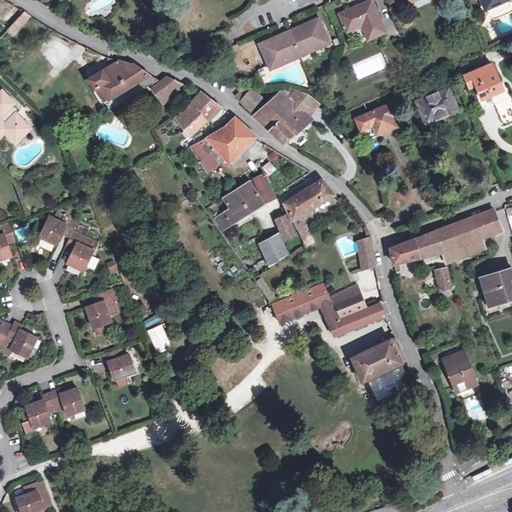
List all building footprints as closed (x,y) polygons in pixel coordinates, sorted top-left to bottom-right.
[(369,40),(385,32),(371,0),(339,15),(347,32),(362,25),(369,40)] [(481,0),(486,10),(507,0),(481,0)] [(511,0),(507,0),(486,10),(489,17),(496,19),(511,12),(511,10),(511,0)] [(19,20),(24,23),(30,16),(25,13),(19,20)] [(260,45),(270,66),(266,67),(270,76),(335,47),(331,38),(328,39),(320,19),(301,27),(300,26),(278,36),(279,37),(260,45)] [(14,34),(24,23),(19,20),(9,30),(14,34)] [(90,79),(95,88),(93,89),(101,102),(109,98),(110,99),(139,82),(144,88),(151,84),(154,87),(153,88),(162,100),(182,85),(167,77),(161,81),(134,65),(133,65),(109,57),(110,67),(90,79)] [(482,99),(503,90),(493,64),(466,76),(471,88),(476,85),(482,99)] [(288,98),(310,117),(321,104),(304,91),(296,88),(292,95),(288,98)] [(426,124),(458,111),(448,88),(416,101),(426,124)] [(236,97),(242,103),(252,92),(243,89),(236,97)] [(285,142),(310,117),(288,98),(292,95),(285,89),(255,116),(285,142)] [(503,90),(482,99),(486,107),(511,97),(507,89),(503,90)] [(252,92),(242,103),(251,110),(261,98),(252,91),(252,92)] [(0,113),(2,115),(0,117),(0,138),(6,133),(16,144),(30,130),(16,116),(21,112),(3,93),(0,95),(0,113)] [(176,118),(190,136),(222,108),(200,93),(193,103),(176,118)] [(393,117),(396,115),(391,104),(356,119),(365,139),(376,134),(377,136),(397,126),(393,117)] [(210,149),(214,146),(223,158),(230,164),(257,137),(235,118),(227,127),(191,147),(200,160),(209,154),(211,151),(210,149)] [(333,126),(334,129),(336,131),(342,127),(339,122),(333,126)] [(211,151),(209,154),(217,163),(223,158),(214,146),(210,149),(211,151)] [(270,161),(262,167),(268,175),(276,170),(270,161)] [(276,197),(275,195),(263,173),(254,178),(266,202),(276,197)] [(285,203),(297,229),(304,226),(299,217),(335,195),(322,180),(285,203)] [(237,189),(251,211),(263,203),(249,182),(237,189)] [(432,186),(423,190),(427,200),(436,196),(432,186)] [(251,211),(237,189),(223,198),(230,209),(224,213),(228,218),(231,224),(251,211)] [(472,218),(481,238),(502,230),(494,210),(472,218)] [(228,218),(224,213),(215,219),(219,224),(228,218)] [(72,234),(73,232),(78,220),(65,214),(61,222),(50,217),(40,237),(56,246),(61,236),(64,230),(72,234)] [(284,240),(295,235),(286,216),(276,221),(284,240)] [(414,240),(420,258),(443,252),(451,250),(455,260),(459,259),(484,248),(481,238),(472,218),(414,240)] [(10,224),(0,227),(0,260),(12,256),(8,246),(17,242),(15,237),(10,224)] [(64,230),(61,236),(69,240),(72,234),(64,230)] [(73,232),(72,234),(69,240),(67,244),(75,249),(72,254),(68,264),(84,273),(94,252),(83,247),(86,239),(73,232)] [(269,265),(287,254),(279,236),(260,245),(269,265)] [(363,270),(376,265),(370,238),(358,243),(363,270)] [(394,264),(420,258),(414,240),(391,249),(394,264)] [(75,249),(67,244),(64,250),(72,254),(75,249)] [(455,260),(451,250),(443,252),(447,263),(455,260)] [(106,263),(111,274),(118,271),(114,260),(106,263)] [(447,268),(436,271),(440,290),(451,288),(447,268)] [(511,269),(482,279),(488,298),(491,297),(492,303),(499,300),(500,302),(511,298),(511,269)] [(280,324),(321,307),(334,337),(386,316),(382,306),(381,303),(340,320),(323,285),(273,306),(280,324)] [(341,316),(366,307),(356,285),(332,297),(341,316)] [(93,328),(111,322),(108,315),(117,312),(113,301),(117,300),(113,289),(110,290),(96,295),(98,303),(93,305),(86,307),(93,328)] [(96,295),(90,297),(93,305),(98,303),(96,295)] [(491,297),(488,298),(491,305),(500,302),(499,300),(492,303),(491,297)] [(12,327),(7,338),(15,342),(13,347),(12,350),(28,358),(38,337),(32,335),(21,329),(23,326),(15,322),(12,327)] [(7,338),(12,327),(5,323),(3,327),(0,325),(0,340),(4,343),(7,338)] [(147,330),(157,354),(172,347),(162,324),(147,330)] [(21,329),(32,335),(33,331),(23,326),(21,329)] [(7,338),(4,343),(13,347),(15,342),(7,338)] [(387,341),(352,359),(363,383),(399,365),(399,364),(404,362),(393,339),(388,342),(387,341)] [(107,363),(109,362),(115,379),(136,372),(130,355),(124,357),(121,349),(104,355),(107,363)] [(460,391),(478,383),(465,351),(443,360),(448,372),(451,371),(460,391)] [(51,393),(57,410),(66,407),(68,415),(85,409),(78,388),(61,394),(60,391),(51,393)] [(49,413),(57,410),(51,393),(42,396),(44,401),(27,406),(30,414),(23,416),(25,423),(23,423),(27,433),(36,431),(34,427),(52,421),(49,413)] [(482,396),(466,398),(469,421),(486,419),(482,396)] [(491,468),(473,477),(475,480),(493,472),(491,468)] [(42,481),(28,485),(31,494),(26,496),(15,500),(19,511),(36,511),(43,510),(51,507),(47,494),(42,481)]
